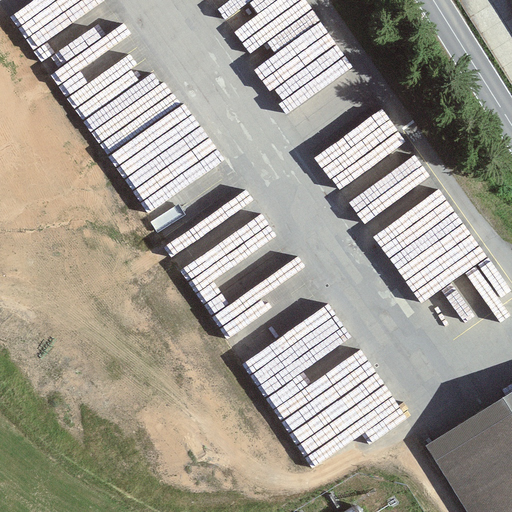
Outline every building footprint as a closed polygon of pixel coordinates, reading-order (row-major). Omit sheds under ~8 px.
[(71,94),(120,57),(103,35),(124,19),(115,8),(46,60),(71,94)] [(466,288),(441,254),(472,232),(440,187),(376,233),(433,312),(466,288)] [(324,375),(315,360),(353,338),(326,291),(235,343),(271,406),(324,375)] [(511,511),(511,365),(414,426),(466,511),(511,511)] [(362,511),(357,503),(341,511),(362,511)]
